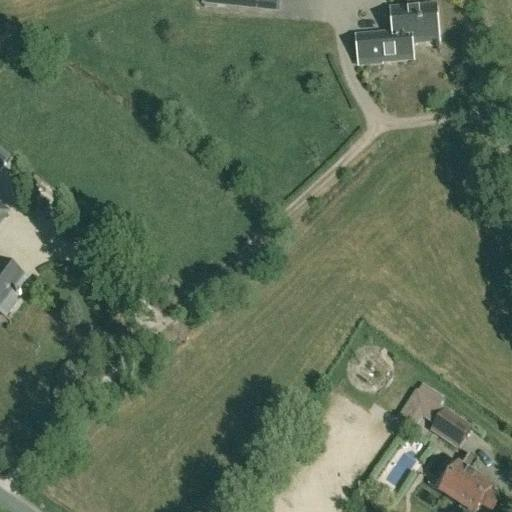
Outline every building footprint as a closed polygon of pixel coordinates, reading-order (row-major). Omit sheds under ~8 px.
[(202,0),(202,6),(279,14),(280,0),(202,0)] [(393,36),(356,39),(359,67),(382,65),(382,64),(413,61),(412,45),(439,43),(436,8),(391,12),(393,36)] [(0,175),(11,161),(0,153),(0,175)] [(33,195),(45,205),(53,195),(41,185),(33,195)] [(0,314),(6,319),(31,286),(1,264),(0,265),(0,224),(7,214),(0,208),(0,314)] [(417,395),(399,422),(414,431),(422,419),(435,428),(430,434),(458,452),(473,430),(445,411),(444,412),(439,409),(443,402),(423,388),(419,395),(417,395)] [(415,475),(421,455),(407,450),(401,471),(415,475)] [(489,511),(490,511),(498,501),(489,495),(491,492),(470,477),(479,463),(470,456),(461,470),(460,469),(442,495),(460,508),(460,511),(477,511),(481,506),(489,511)]
